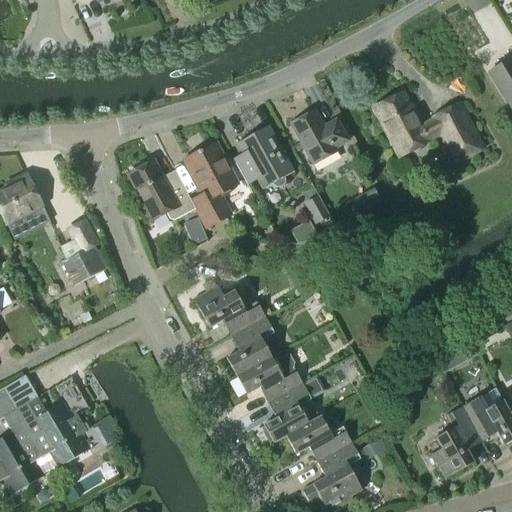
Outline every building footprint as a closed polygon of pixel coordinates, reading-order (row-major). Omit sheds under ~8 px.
[(511,109),(511,61),(510,59),(507,61),(506,59),(496,65),(497,67),(489,72),(511,109)] [(457,162),(482,148),(459,104),(434,118),(435,120),(420,128),(402,94),(374,109),(399,157),(428,141),(427,140),(440,132),(457,162)] [(335,149),(348,142),(336,120),(323,127),(322,129),(316,127),(316,126),(310,114),(290,125),(312,166),(337,152),(335,149)] [(284,179),(284,178),(293,173),(268,127),(236,144),(242,155),(232,160),(247,186),(256,181),(262,190),(272,185),(273,186),(273,187),(274,187),(275,188),(276,188),(278,189),(280,188),(282,187),(283,187),(283,186),(284,185),(284,184),(285,183),(285,182),(285,181),(284,180),(284,179)] [(218,196),(236,186),(213,145),(184,160),(193,177),(195,176),(199,184),(198,185),(203,195),(191,201),(206,230),(229,217),(218,196)] [(131,174),(127,176),(135,192),(142,205),(140,206),(149,223),(165,214),(169,220),(173,222),(195,210),(179,180),(167,186),(154,162),(131,174)] [(0,214),(6,226),(42,207),(25,175),(14,181),(16,184),(0,192),(0,214)] [(329,217),(318,196),(306,203),(318,224),(329,217)] [(72,287),(104,272),(92,249),(96,247),(84,222),(66,231),(78,255),(61,263),(72,287)] [(217,287),(193,300),(209,330),(222,323),(230,337),(264,318),(255,302),(243,309),(233,291),(223,297),(217,287)] [(239,352),(226,360),(236,377),(270,358),(261,340),(273,333),(264,318),(230,337),(239,352)] [(270,358),(236,377),(246,396),(259,389),(267,403),(301,384),(303,379),(287,352),(283,351),(270,358)] [(0,389),(1,390),(41,457),(49,453),(57,468),(59,467),(57,465),(86,448),(87,450),(89,449),(80,434),(86,431),(76,414),(70,418),(62,403),(60,404),(61,406),(37,420),(27,403),(37,397),(24,375),(0,389)] [(265,429),(262,430),(265,437),(269,442),(271,441),(273,444),(286,436),(309,424),(319,418),(316,414),(309,401),(310,400),(301,384),(267,403),(276,419),(263,426),(265,429)] [(41,457),(1,390),(0,389),(0,418),(2,417),(12,435),(0,441),(0,480),(3,479),(12,494),(14,493),(12,491),(41,474),(43,476),(44,476),(35,461),(41,457)] [(494,391),(477,402),(462,410),(481,445),(496,436),(503,449),(511,443),(511,421),(509,415),(494,391)] [(481,445),(462,410),(445,420),(452,432),(435,443),(441,453),(431,460),(445,484),(474,466),(467,454),(481,445)] [(309,424),(286,436),(296,455),(309,448),(317,463),(324,459),(351,444),(342,428),(330,435),(320,417),(319,418),(309,424)] [(378,439),(357,451),(363,462),(384,450),(378,439)] [(326,479),(302,492),(310,506),(317,502),(322,511),(334,511),(353,502),(351,498),(362,492),(348,467),(360,460),(351,444),(324,459),(317,463),(326,479)]
